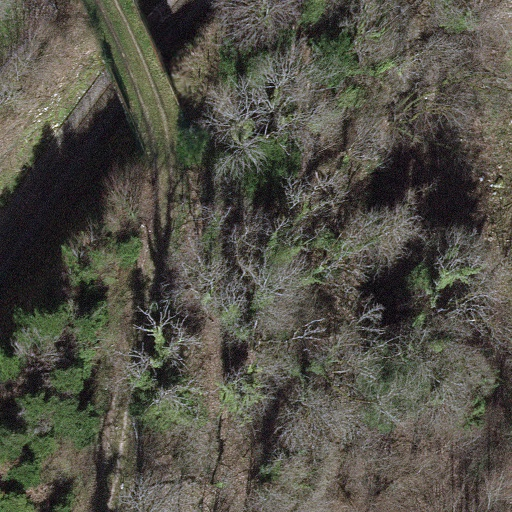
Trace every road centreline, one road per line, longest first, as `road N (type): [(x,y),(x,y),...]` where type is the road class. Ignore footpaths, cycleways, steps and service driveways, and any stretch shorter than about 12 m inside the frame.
road 1 (track): [(511,388),(481,266),(477,195),(488,108),(511,44)]
road 2 (track): [(167,172),(154,281),(96,511)]
road 3 (track): [(167,172),(149,100),(106,0)]
